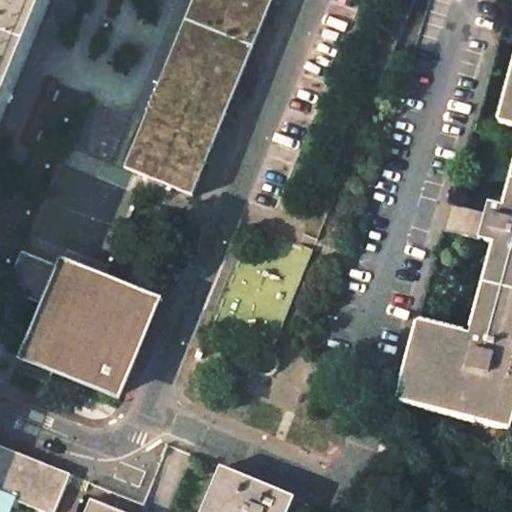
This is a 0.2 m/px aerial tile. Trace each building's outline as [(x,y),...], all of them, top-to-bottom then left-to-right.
[(0,0),(0,50),(27,61),(52,0),(0,0)] [(193,196),(273,0),(193,0),(141,129),(125,169),(143,176),(193,196)] [(0,126),(27,61),(0,50),(0,126)] [(511,422),(511,68),(498,123),(511,126),(511,173),(503,207),(487,203),(484,215),(454,207),(447,231),(494,244),(469,338),(416,324),(396,401),(510,431),(511,422)] [(64,267),(62,272),(39,262),(24,298),(46,307),(23,364),(120,404),(160,306),(100,282),(64,267)] [(0,495),(41,511),(55,511),(70,475),(0,446),(0,495)] [(290,511),(296,500),(220,468),(201,511),(290,511)] [(119,511),(91,500),(85,511),(119,511)]
